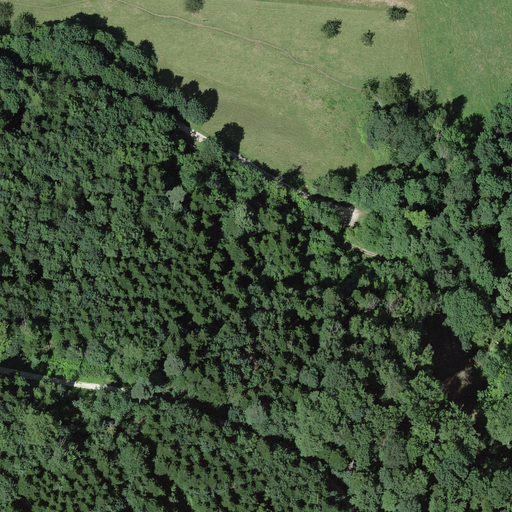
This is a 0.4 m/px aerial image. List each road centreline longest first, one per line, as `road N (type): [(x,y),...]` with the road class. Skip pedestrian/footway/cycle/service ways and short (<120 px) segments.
road 1 (track): [(0,60),(162,116),(251,159),(302,197),(368,216)]
road 2 (track): [(0,370),(124,389),(253,435),(304,461),(357,511)]
road 3 (track): [(251,159),(324,236),(421,282),(466,381),(511,405)]
